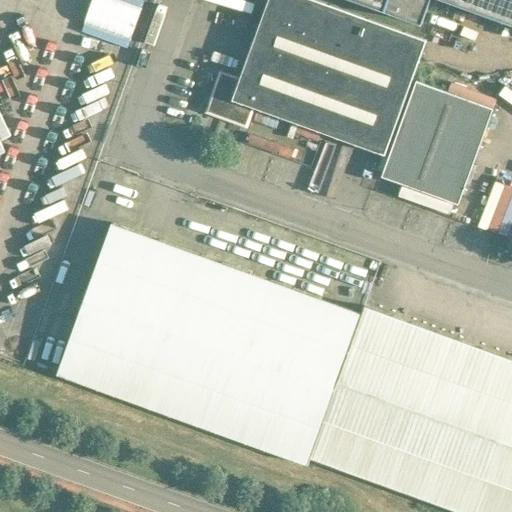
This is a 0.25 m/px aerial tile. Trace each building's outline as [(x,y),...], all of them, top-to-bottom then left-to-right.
[(385,155),(427,40),(317,0),(268,0),(240,79),(221,73),(207,111),(246,125),(253,107),(385,155)] [(446,0),(511,23),(511,0),(355,0),(423,24),(431,0),(446,0)] [(459,204),(493,109),(416,81),(382,176),(459,204)] [(511,141),(502,137),(495,151),(511,159),(511,141)] [(310,457),(362,314),(112,223),(57,374),(307,465),(310,457)] [(465,511),(473,511),(511,404),(511,359),(365,306),(362,314),(310,457),(465,511)] [(511,511),(511,404),(473,511),(511,511)]
